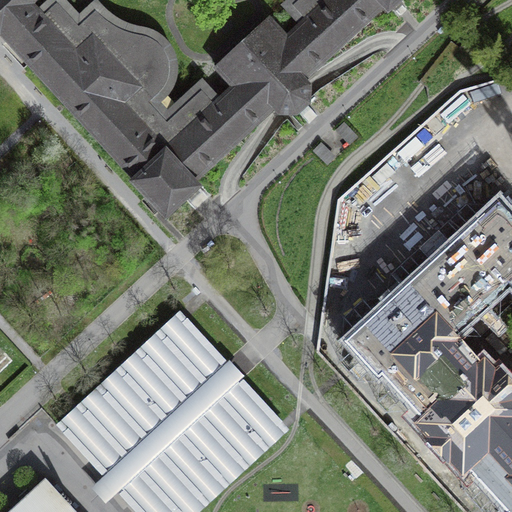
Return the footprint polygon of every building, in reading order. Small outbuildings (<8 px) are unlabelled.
[(301,108),(241,43),(215,67),(232,86),(212,106),(200,94),(165,126),(143,101),(158,87),(162,81),(164,74),(165,65),(164,60),(159,50),(153,44),(145,40),(136,38),(125,35),(114,30),(103,23),(94,15),(77,30),(55,7),(43,18),(30,4),(34,1),(32,0),(0,0),(0,34),(132,178),(130,180),(164,216),(198,185),(194,180),(273,108),(278,113),(295,113),(301,108)] [(268,18),(241,43),(301,108),(308,102),(309,85),(304,80),(383,6),(387,11),(398,0),(302,0),(296,6),(307,18),(285,37),(268,18)] [(511,511),(511,386),(499,372),(495,375),(484,363),(477,370),(449,340),(510,284),(511,286),(511,212),(499,199),(344,340),(501,511),(511,511)] [(182,511),(282,421),(187,318),(63,433),(136,511),(182,511)] [(77,511),(47,479),(9,511),(77,511)]
